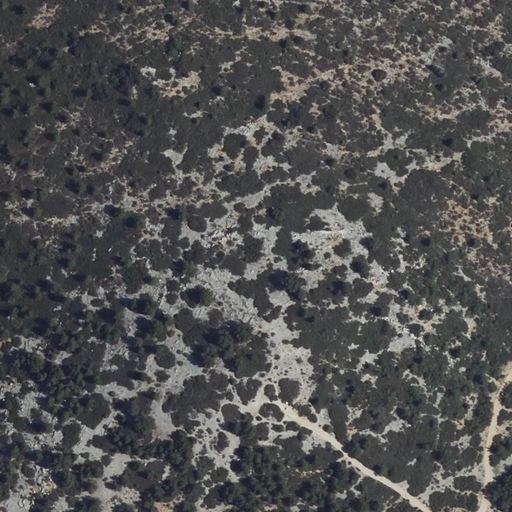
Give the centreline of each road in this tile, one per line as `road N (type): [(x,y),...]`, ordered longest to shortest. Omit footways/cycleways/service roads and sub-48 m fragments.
road 1 (track): [(283,404),(427,511)]
road 2 (track): [(480,511),(500,393),(511,374)]
